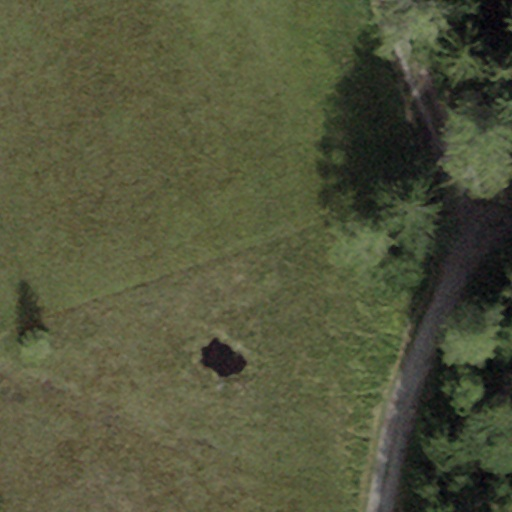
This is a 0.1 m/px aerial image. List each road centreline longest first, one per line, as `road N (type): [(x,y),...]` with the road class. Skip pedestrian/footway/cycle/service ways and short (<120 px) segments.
road 1 (track): [(469,238),(401,383),(382,511)]
road 2 (track): [(427,0),(469,238)]
